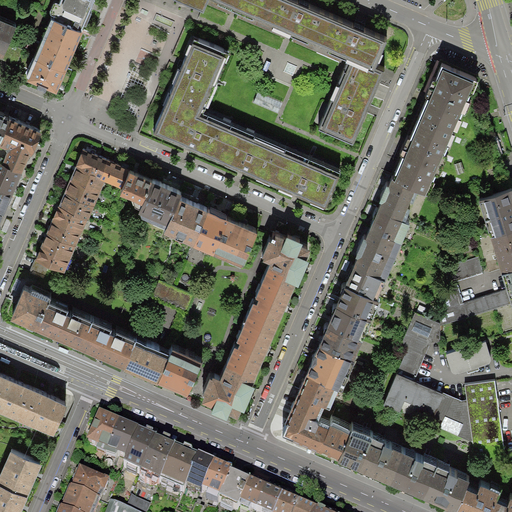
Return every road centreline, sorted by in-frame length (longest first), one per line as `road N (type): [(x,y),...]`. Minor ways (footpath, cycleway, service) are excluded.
road 1 (residential): [(249,444),(339,235)]
road 2 (residential): [(339,235),(428,26)]
road 3 (residential): [(135,146),(339,235)]
road 4 (residential): [(68,117),(0,275)]
road 5 (secondary): [(249,444),(405,511)]
road 6 (secondary): [(97,380),(249,444)]
road 7 (residential): [(41,511),(97,380)]
road 8 (residential): [(119,0),(68,117)]
